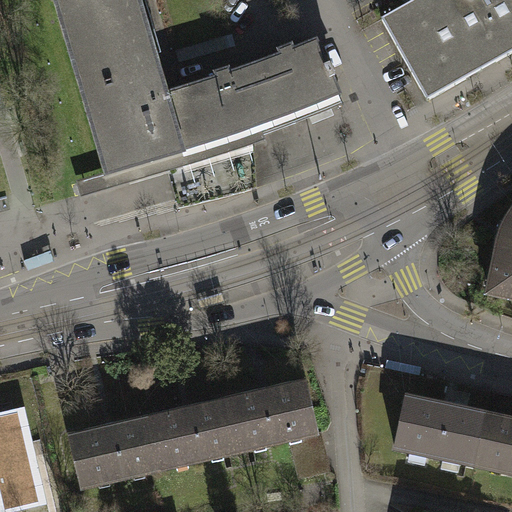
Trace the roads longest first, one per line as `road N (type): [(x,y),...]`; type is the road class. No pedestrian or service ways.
road 1 (secondary): [(381,210),(345,197),(317,198),(0,313)]
road 2 (secondary): [(0,338),(190,322),(286,299)]
road 3 (residential): [(286,299),(503,357)]
road 4 (residential): [(503,357),(431,316),(413,294),(381,210)]
road 5 (secondary): [(511,135),(381,210)]
road 6 (secondary): [(286,299),(352,268),(373,242),(381,210)]
